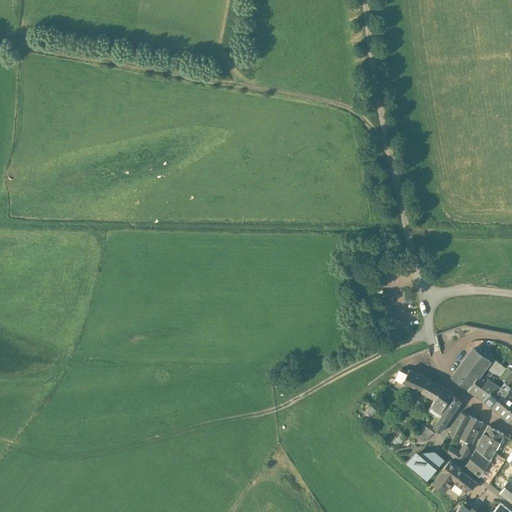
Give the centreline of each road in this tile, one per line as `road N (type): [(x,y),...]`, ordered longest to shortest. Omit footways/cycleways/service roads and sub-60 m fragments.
road 1 (track): [(364,0),(415,271)]
road 2 (track): [(429,334),(250,416)]
